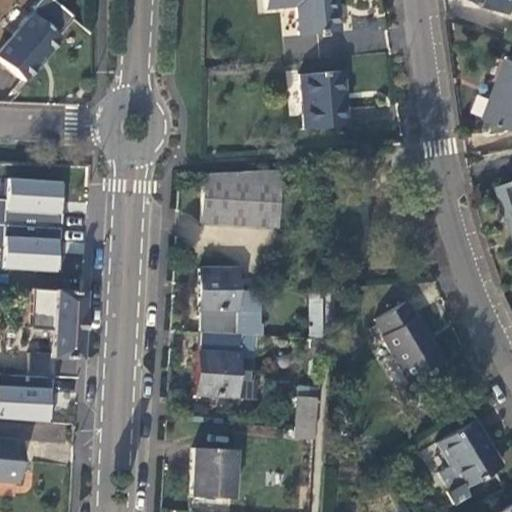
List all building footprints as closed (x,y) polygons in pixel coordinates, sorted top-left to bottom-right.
[(336,29),(332,0),(292,0),(295,33),(336,29)] [(511,10),(511,0),(484,0),(511,11),(511,10)] [(55,40),(27,17),(0,49),(0,66),(20,83),(55,40)] [(511,126),(511,59),(508,58),(487,117),(511,126)] [(339,70),(297,73),(302,128),(344,124),(339,70)] [(278,215),(274,167),(200,173),(204,221),(278,215)] [(64,182),(3,178),(2,199),(0,198),(0,221),(62,226),(64,182)] [(511,178),(503,181),(511,209),(511,208),(511,178)] [(0,269),(58,274),(62,226),(0,221),(0,269)] [(196,268),(194,332),(246,334),(247,291),(230,289),(231,269),(196,268)] [(45,362),(75,363),(78,282),(49,280),(45,362)] [(305,291),(303,336),(317,336),(318,291),(305,291)] [(395,389),(442,361),(413,314),(411,315),(402,301),(372,319),(375,324),(367,328),(373,338),(378,335),(389,353),(378,360),(395,389)] [(245,354),(246,334),(194,332),(190,394),(239,396),(240,371),(232,371),(233,353),(245,354)] [(47,378),(0,374),(0,421),(44,424),(47,378)] [(290,397),(289,426),(306,427),(308,398),(290,397)] [(472,418),(432,441),(445,463),(456,481),(459,486),(460,486),(496,464),(480,438),(483,436),(472,418)] [(15,441),(0,440),(0,481),(13,482),(15,441)] [(228,451),(189,449),(187,497),(226,498),(228,451)] [(444,488),(456,481),(445,463),(433,470),(444,488)] [(460,486),(459,486),(456,481),(444,488),(442,489),(450,502),(465,494),(460,486)] [(511,511),(511,501),(494,511),(511,511)]
